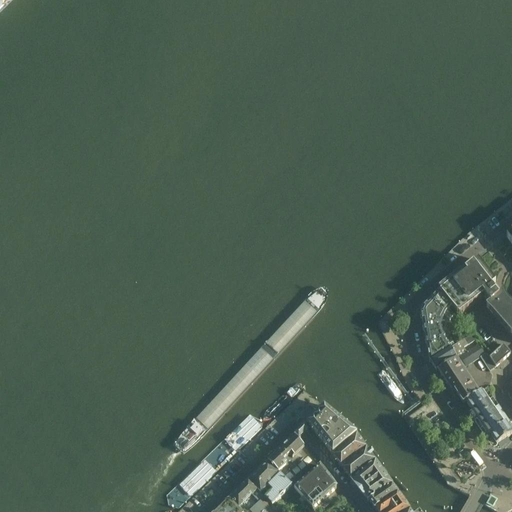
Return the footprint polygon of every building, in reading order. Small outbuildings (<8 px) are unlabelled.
[(484,297),(490,304),(503,291),(502,291),(478,261),(439,293),(440,293),(451,308),(459,317),(484,297)] [(511,304),(509,302),(507,300),(506,298),(505,296),(504,293),(503,291),(490,304),(486,308),(511,337),(511,304)] [(439,293),(429,303),(445,315),(451,308),(440,293),(439,293)] [(423,309),(421,314),(442,321),(443,318),(448,321),(450,322),(451,319),(445,315),(429,303),(423,309)] [(423,325),(441,327),(442,321),(421,314),(423,325)] [(423,325),(425,337),(442,334),(449,333),(448,330),(441,330),(441,327),(423,325)] [(425,337),(427,350),(445,339),(442,334),(425,337)] [(429,363),(436,373),(467,354),(464,349),(476,342),(472,336),(455,347),(429,363)] [(427,350),(429,363),(455,347),(449,337),(445,339),(427,350)] [(479,395),(477,392),(462,371),(480,359),(489,373),(495,369),(486,356),(479,346),(467,354),(436,373),(437,374),(438,373),(452,394),(455,392),(463,405),(479,395)] [(503,347),(489,360),(495,369),(511,355),(503,347)] [(488,401),(483,393),(482,393),(479,395),(463,405),(463,406),(464,405),(469,414),(488,401)] [(493,409),(488,401),(469,414),(475,422),(493,409)] [(312,430),(315,435),(332,456),(357,435),(336,417),(324,407),(307,425),(312,430)] [(499,418),(493,409),(475,422),(480,430),(499,418)] [(160,502),(170,511),(178,511),(238,454),(244,460),(248,457),(242,451),(267,427),(253,412),(160,502)] [(504,426),(499,418),(480,430),(486,439),(504,426)] [(493,449),(511,435),(509,431),(511,428),(511,426),(509,423),(504,426),(486,439),(493,449)] [(301,430),(296,436),(299,439),(301,441),(306,436),(312,430),(307,425),(301,430)] [(357,435),(332,456),(336,461),(338,465),(341,469),(366,448),(364,446),(357,435)] [(293,438),(268,463),(278,474),(303,449),(304,449),(298,441),(299,439),(296,436),(293,438)] [(366,448),(341,469),(345,473),(348,477),(351,481),(375,461),(368,451),(366,448)] [(278,474),(293,490),(294,491),(319,469),(303,449),(278,474)] [(351,481),(357,488),(368,502),(392,485),(375,461),(351,481)] [(268,463),(248,482),(273,508),(293,490),(278,474),(268,463)] [(326,477),(324,475),(323,472),(323,473),(319,469),(294,491),(303,501),(329,479),(326,477)] [(333,485),(331,482),(330,482),(330,481),(329,479),(303,501),(312,510),(336,490),(333,486),(333,485)] [(276,511),(273,508),(248,482),(229,500),(240,511),(276,511)] [(392,485),(368,502),(372,506),(373,507),(373,508),(375,510),(398,494),(398,493),(392,485)] [(398,494),(375,510),(376,511),(389,511),(405,502),(398,494)] [(496,502),(491,499),(488,505),(492,508),(496,502)] [(240,511),(229,500),(217,511),(240,511)] [(405,502),(389,511),(407,511),(410,510),(405,502)]
